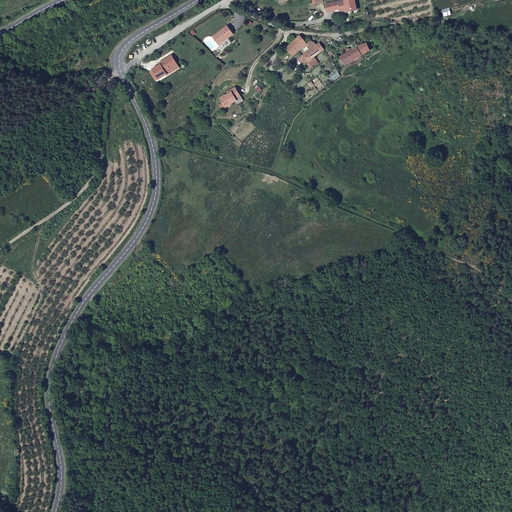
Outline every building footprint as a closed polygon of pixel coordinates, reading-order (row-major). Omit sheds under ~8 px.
[(354,10),(352,0),(342,0),(323,4),(325,13),(331,11),(331,10),(337,9),(338,12),(344,11),(345,13),(354,10)] [(225,25),(211,37),(217,44),(222,40),(223,41),(232,34),(225,25)] [(305,41),(298,35),(286,49),(293,56),(306,42),(305,41)] [(316,46),(314,41),(310,39),(305,41),(306,42),(311,49),(316,46)] [(318,44),(316,46),(311,49),(298,58),(303,65),(306,63),(314,57),(324,50),(318,44)] [(366,44),(358,48),(361,55),(370,50),(366,44)] [(361,55),(358,48),(341,57),(345,64),(361,55)] [(160,65),(150,71),(156,80),(166,73),(165,72),(177,65),(171,56),(159,63),(160,65)] [(318,63),(314,57),(306,63),(310,69),(318,63)] [(165,72),(166,73),(167,74),(178,66),(177,65),(165,72)] [(218,99),(221,104),(223,106),(227,104),(228,105),(233,103),(235,105),(242,100),(234,87),(229,91),(230,92),(226,95),(223,97),(222,96),(218,99)]
